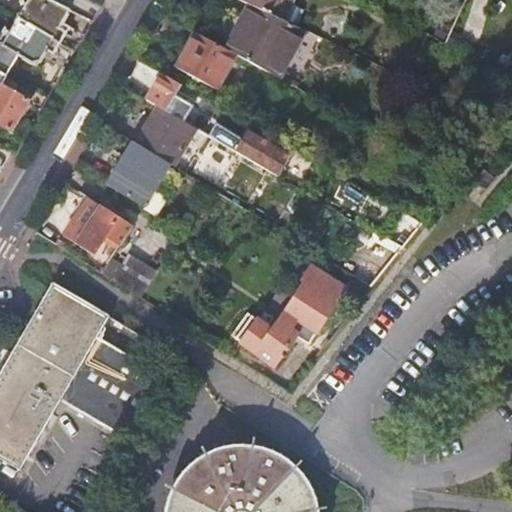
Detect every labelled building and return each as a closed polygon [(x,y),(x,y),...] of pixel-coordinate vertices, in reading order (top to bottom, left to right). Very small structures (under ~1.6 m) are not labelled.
[(71,11),(49,0),(29,0),(19,20),(60,44),(66,33),(60,29),(71,11)] [(296,0),(237,0),(252,7),(285,23),(296,0)] [(280,78),(304,31),(285,23),(252,7),(230,51),(238,56),(280,78)] [(60,44),(19,20),(4,44),(0,42),(0,72),(7,77),(19,56),(38,67),(47,50),(53,54),(60,44)] [(238,56),(230,51),(198,34),(180,69),(218,91),(238,56)] [(161,81),(149,102),(160,108),(175,117),(187,96),(161,81)] [(1,86),(0,88),(0,127),(10,133),(27,101),(1,86)] [(160,108),(138,145),(173,165),(176,167),(197,130),(175,117),(160,108)] [(219,125),(212,138),(280,178),(292,156),(249,132),(244,140),(219,125)] [(108,187),(147,209),(157,192),(173,165),(138,145),(126,167),(122,165),(108,187)] [(157,192),(147,209),(160,216),(170,200),(172,198),(159,189),(157,192)] [(108,238),(120,247),(126,238),(134,226),(103,207),(91,199),(77,217),(74,222),(66,236),(96,256),(108,238)] [(406,216),(387,241),(403,250),(422,225),(406,216)] [(134,226),(126,238),(134,243),(142,232),(134,226)] [(373,289),(403,250),(387,241),(377,234),(372,241),(379,244),(359,270),(354,277),(373,289)] [(63,240),(58,247),(67,252),(71,246),(63,240)] [(102,274),(114,282),(142,300),(157,275),(130,258),(118,251),(102,274)] [(345,261),(341,269),(354,277),(359,270),(345,261)] [(311,267),(280,313),(315,337),(346,290),(311,267)] [(62,403),(126,441),(163,379),(98,340),(111,319),(53,285),(5,367),(0,376),(0,459),(22,472),(62,403)] [(271,374),(303,332),(279,315),(269,329),(256,319),(254,322),(239,342),(235,347),(271,374)] [(239,342),(254,322),(247,316),(232,337),(239,342)] [(226,455),(203,463),(202,465),(184,478),(170,498),(170,500),(166,511),(314,511),(308,495),(294,476),(292,474),(274,462),(251,455),(248,455),(226,455)] [(292,474),(294,476),(300,469),(298,467),(292,474)]
